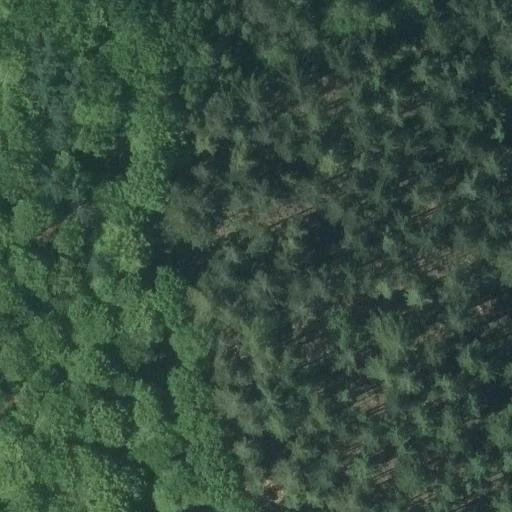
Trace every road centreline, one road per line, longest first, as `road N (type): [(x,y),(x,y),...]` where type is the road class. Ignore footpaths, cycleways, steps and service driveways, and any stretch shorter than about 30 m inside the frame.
road 1 (tertiary): [(229,511),(181,369),(102,0)]
road 2 (track): [(0,345),(378,315),(511,265)]
